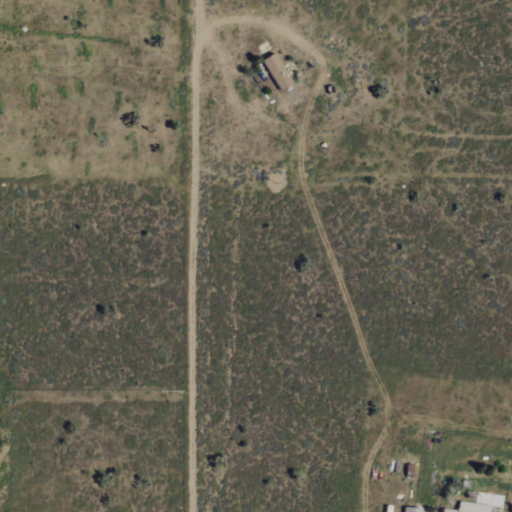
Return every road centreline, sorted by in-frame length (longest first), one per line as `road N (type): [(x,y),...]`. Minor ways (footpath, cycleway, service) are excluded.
road 1 (track): [(365,511),(372,445),(390,414),(305,196),(301,146),(321,70),(314,48),(286,26),(196,24)]
road 2 (track): [(192,511),(196,0)]
